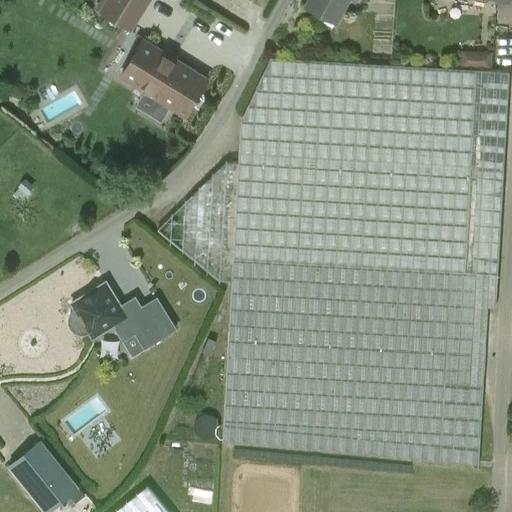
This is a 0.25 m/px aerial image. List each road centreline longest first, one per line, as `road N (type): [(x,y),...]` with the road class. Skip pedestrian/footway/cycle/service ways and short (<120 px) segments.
road 1 (unclassified): [(0,293),(124,215),(182,167),(242,81),(281,0)]
road 2 (unclassified): [(511,284),(500,511)]
